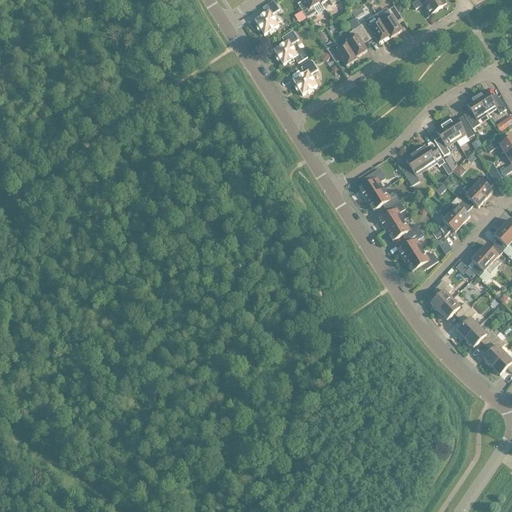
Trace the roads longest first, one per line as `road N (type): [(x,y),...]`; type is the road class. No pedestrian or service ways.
road 1 (residential): [(511,105),(487,68),(331,193)]
road 2 (residential): [(285,121),(457,14),(459,0)]
road 3 (residential): [(403,307),(511,194)]
road 4 (residential): [(498,406),(403,307)]
road 5 (residential): [(403,307),(331,193)]
